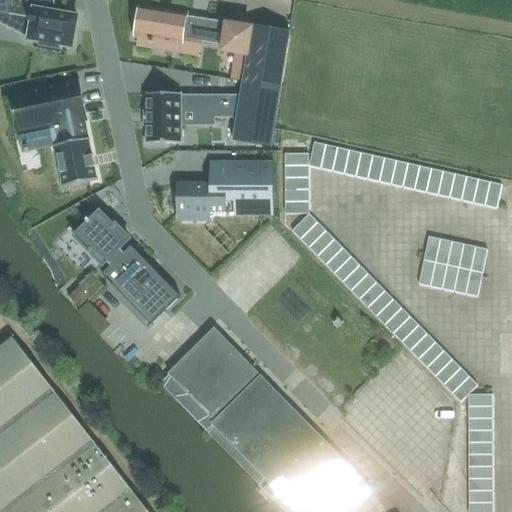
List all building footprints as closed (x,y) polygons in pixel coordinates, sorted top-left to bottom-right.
[(0,0),(0,13),(28,18),(27,22),(30,22),(27,40),(40,42),(39,46),(58,49),(58,45),(71,48),(77,17),(51,12),(53,0),(0,0)] [(153,42),(153,41),(189,47),(190,41),(221,46),(221,52),(243,56),(238,81),(243,82),(280,88),(290,32),(248,25),(247,28),(227,24),(227,23),(186,17),(187,14),(139,6),(138,12),(134,15),(132,28),(135,31),(134,38),(150,40),(149,42),(153,42)] [(511,67),(501,66),(490,132),(511,136),(511,67)] [(76,82),(79,81),(79,80),(10,94),(11,96),(13,95),(21,133),(59,125),(63,145),(54,147),(54,149),(55,148),(63,186),(62,187),(62,188),(98,181),(97,179),(94,167),(90,167),(89,159),(92,158),(89,141),(89,140),(86,140),(81,117),(72,119),(69,109),(81,106),(76,82)] [(180,144),(180,110),(211,110),(211,118),(237,118),(233,146),(270,152),(280,88),(243,82),(241,97),(180,96),(180,95),(146,94),(146,144),(180,144)] [(315,143),(309,167),(321,169),(326,146),(315,143)] [(326,146),(321,169),(332,172),(338,148),(326,146)] [(338,148),(332,172),(344,174),(349,151),(338,148)] [(349,151),(344,174),(355,177),(361,153),(349,151)] [(361,153),(355,177),(367,179),(372,156),(361,153)] [(309,155),(285,155),(285,167),(309,167),(309,155)] [(372,156),(367,179),(379,182),(384,159),(372,156)] [(384,159),(379,182),(390,185),(395,161),(384,159)] [(395,161),(390,185),(402,187),(407,164),(395,161)] [(260,217),(274,217),(274,163),(211,163),(211,165),(215,165),(215,186),(179,186),(179,213),(196,213),(196,216),(210,216),(210,213),(226,213),(226,202),(260,202),(260,217)] [(407,164),(402,187),(413,190),(418,166),(407,164)] [(418,166),(413,190),(425,192),(430,169),(418,166)] [(309,167),(285,167),(285,179),(309,179),(309,167)] [(430,169),(425,192),(436,195),(441,171),(430,169)] [(441,171),(436,195),(448,197),(453,174),(441,171)] [(453,174),(448,197),(459,200),(464,177),(453,174)] [(464,177),(459,200),(471,203),(476,179),(464,177)] [(309,179),(285,179),(285,191),(309,191),(309,179)] [(476,179),(471,203),(482,205),(487,182),(476,179)] [(487,182),(482,205),(494,208),(499,184),(487,182)] [(309,191),(285,191),(285,203),(309,203),(309,191)] [(309,203),(285,203),(285,215),(309,215),(309,203)] [(111,267),(102,276),(152,326),(181,298),(131,247),(124,254),(120,250),(130,240),(115,225),(114,227),(100,213),(90,222),(88,219),(86,222),(88,224),(74,238),(103,267),(106,263),(111,267)] [(318,224),(309,215),(292,232),(301,240),(318,224)] [(309,249),(326,232),(318,224),(301,240),(309,249)] [(318,258),(335,241),(326,232),(309,249),(318,258)] [(429,238),(424,261),(436,264),(441,240),(429,238)] [(441,240),(436,264),(447,266),(452,243),(441,240)] [(343,249),(335,241),(318,258),(326,266),(343,249)] [(452,243),(447,266),(459,269),(464,245),(452,243)] [(464,245),(459,269),(471,271),(476,248),(464,245)] [(476,248),(471,271),(483,274),(488,250),(476,248)] [(343,249),(326,266),(334,275),(352,258),(343,249)] [(352,258),(334,275),(343,283),(360,266),(352,258)] [(424,261),(419,285),(430,287),(436,264),(424,261)] [(436,264),(430,287),(442,290),(447,266),(436,264)] [(343,283),(351,292),(368,275),(360,266),(343,283)] [(447,266),(442,290),(454,292),(459,269),(447,266)] [(459,269),(454,292),(466,295),(471,271),(459,269)] [(471,271),(466,295),(477,298),(483,274),(471,271)] [(377,284),(368,275),(351,292),(360,300),(377,284)] [(368,309),(385,292),(377,284),(360,300),(368,309)] [(385,292),(368,309),(376,318),(394,301),(385,292)] [(402,309),(394,301),(376,318),(385,326),(402,309)] [(393,335),(410,318),(402,309),(385,326),(393,335)] [(393,335),(402,343),(419,326),(410,318),(393,335)] [(427,335),(419,326),(402,343),(410,352),(427,335)] [(216,422),(214,419),(257,377),(214,333),(160,384),(206,432),(216,422)] [(418,360),(436,344),(427,335),(410,352),(418,360)] [(144,511),(11,342),(0,349),(0,511),(144,511)] [(444,352),(436,344),(418,360),(427,369),(444,352)] [(427,369),(435,377),(452,361),(444,352),(427,369)] [(452,361),(435,377),(444,386),(461,369),(452,361)] [(461,369),(444,386),(452,395),(469,378),(461,369)] [(461,403),(478,386),(469,378),(452,395),(461,403)] [(259,380),(206,432),(262,488),(264,486),(289,511),(352,511),(371,494),(352,475),(333,456),(315,436),(296,417),(277,398),(259,380)] [(492,396),(468,396),(468,408),(492,408),(492,396)] [(492,408),(468,408),(468,420),(492,420),(492,408)] [(492,420),(468,420),(468,432),(492,432),(492,420)] [(492,432),(468,432),(468,444),(493,444),(492,432)] [(493,444),(468,444),(469,456),(493,456),(493,444)] [(493,456),(469,456),(469,468),(493,468),(493,456)] [(493,468),(469,468),(469,480),(493,480),(493,468)] [(493,480),(469,480),(469,492),(493,492),(493,480)] [(493,492),(469,492),(469,504),(493,504),(493,492)]
